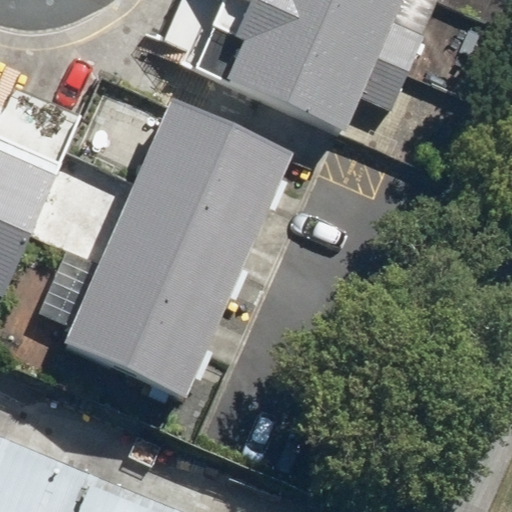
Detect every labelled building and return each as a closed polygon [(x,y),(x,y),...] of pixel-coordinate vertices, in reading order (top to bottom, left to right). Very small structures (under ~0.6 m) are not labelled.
[(269,0),(255,33),(264,37),(246,76),(361,129),(374,99),(400,110),(433,35),(407,24),(417,0),(269,0)] [(511,0),(458,0),(455,9),(511,38),(511,0)] [(510,68),(442,32),(418,76),(486,112),(510,68)] [(190,93),(78,339),(203,395),(310,148),(255,116),(190,93)] [(0,288),(18,297),(51,230),(72,175),(0,143),(0,288)] [(0,511),(183,511),(0,432),(0,511)]
